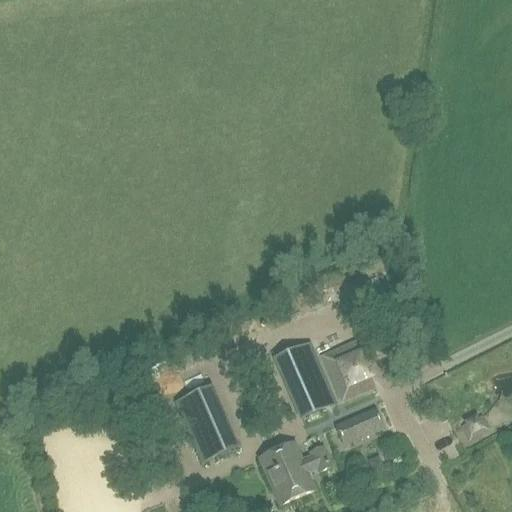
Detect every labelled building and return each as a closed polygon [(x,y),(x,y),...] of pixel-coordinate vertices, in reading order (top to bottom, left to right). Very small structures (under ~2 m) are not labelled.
[(324,360),(343,404),(376,389),(357,346),(324,360)] [(281,402),(294,431),(323,418),(310,389),(281,402)] [(345,447),(383,430),(375,412),(338,429),(345,447)] [(461,428),(468,442),(490,431),(482,417),(461,428)] [(214,461),(232,453),(225,439),(207,447),(214,461)] [(334,485),(329,475),(335,472),(334,471),(347,465),(340,447),(327,454),(329,459),(323,462),(314,441),(280,456),(301,500),(334,485)] [(196,452),(202,466),(214,461),(207,447),(196,452)] [(350,480),(340,485),(346,498),(356,493),(350,480)]
